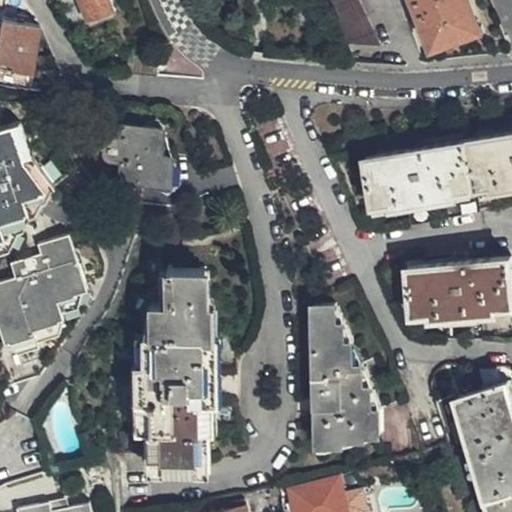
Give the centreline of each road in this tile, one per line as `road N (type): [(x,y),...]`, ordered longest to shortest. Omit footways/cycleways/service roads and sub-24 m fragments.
road 1 (residential): [(222,89),(220,109),(251,192),(266,265),(275,371),(265,452),(215,475),(134,484)]
road 2 (residential): [(222,89),(108,82),(83,71),(33,0)]
road 3 (residential): [(290,74),(511,74)]
road 4 (residential): [(343,239),(298,128),(290,74)]
road 5 (residential): [(511,215),(343,239)]
road 6 (residential): [(511,342),(419,346),(384,339)]
